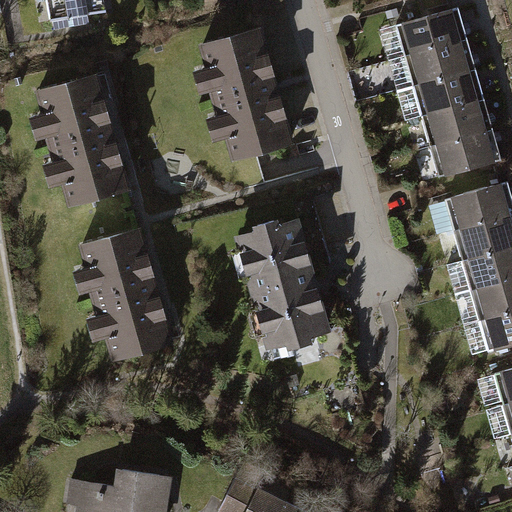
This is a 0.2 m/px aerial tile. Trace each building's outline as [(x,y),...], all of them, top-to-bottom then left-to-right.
[(102,0),(37,0),(42,21),(104,7),(102,0)] [(457,11),(396,28),(439,179),(499,162),(457,11)] [(261,31),(192,50),(222,162),(291,144),(276,89),(261,31)] [(106,77),(37,95),(67,207),(136,189),(119,129),(106,77)] [(511,213),(505,189),(445,206),(487,356),(511,349),(511,213)] [(295,221),(227,240),(257,352),(325,334),(295,221)] [(141,230),(72,248),(102,361),(171,342),(155,285),(141,230)] [(511,376),(493,381),(511,450),(511,376)] [(112,488),(71,481),(67,504),(76,506),(75,511),(163,511),(169,479),(114,470),(112,488)] [(304,511),(236,479),(220,511),(304,511)]
